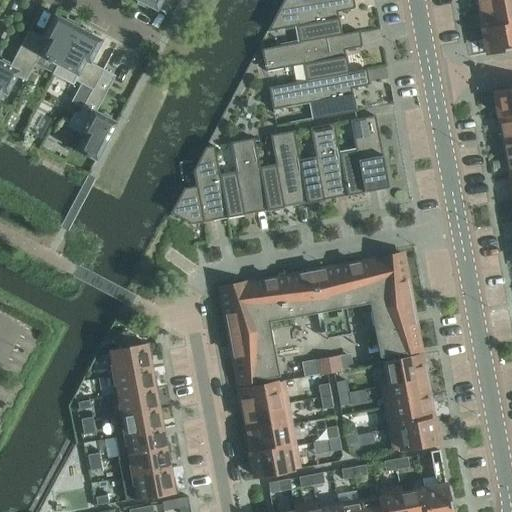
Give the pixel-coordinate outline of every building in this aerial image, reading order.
[(136,0),(156,10),(161,0),(136,0)] [(267,32),(295,27),(298,42),(343,34),(340,18),(338,18),(337,12),(353,9),(354,8),(354,7),(354,6),(353,0),(319,0),(280,7),(267,32)] [(511,0),(477,0),(479,10),(511,3),(511,0)] [(511,3),(479,10),(483,31),(511,25),(511,3)] [(43,38),(29,31),(18,51),(36,60),(39,55),(47,60),(46,61),(49,63),(50,61),(58,65),(53,74),(78,28),(54,16),(43,38)] [(511,25),(483,31),(487,53),(511,48),(511,25)] [(90,63),(101,41),(78,28),(53,74),(73,84),(75,81),(92,90),(93,90),(95,86),(104,70),(90,63)] [(266,72),(302,65),(305,80),(350,72),(347,56),(345,56),(344,50),(360,47),(361,47),(361,46),(362,46),(362,45),(362,44),(359,31),(343,34),(298,42),(298,43),(262,50),(266,72)] [(16,76),(25,81),(36,60),(18,51),(10,67),(0,62),(0,95),(2,92),(6,94),(16,76)] [(313,120),(357,111),(354,94),(352,94),(351,88),(367,85),(368,85),(368,84),(369,84),(369,83),(369,82),(366,69),(350,72),(305,80),(305,81),(269,88),(273,110),(309,103),(313,120)] [(115,76),(104,70),(95,86),(93,90),(92,90),(81,111),(90,115),(80,134),(84,136),(77,150),(85,155),(84,156),(87,158),(88,156),(96,161),(116,124),(95,113),(115,76)] [(511,112),(511,89),(495,93),(499,115),(511,112)] [(511,134),(511,112),(499,115),(503,136),(511,134)] [(347,196),(347,198),(364,194),(364,193),(388,188),(375,116),(350,121),(355,150),(340,153),(348,196),(347,196)] [(310,128),(315,157),(300,160),(308,203),(307,203),(307,205),(324,202),(324,200),(347,196),(348,196),(340,153),(339,153),(334,124),(310,128)] [(299,160),(294,131),(270,136),(276,165),(260,167),(268,210),(267,211),(267,212),(284,209),(284,207),(307,203),(308,203),(300,160),(299,160)] [(511,134),(503,136),(507,157),(511,156),(511,134)] [(259,168),(254,139),(230,143),(236,172),(220,175),(228,218),(227,218),(227,220),(244,217),(244,215),(267,211),(268,210),(260,167),(259,168)] [(219,175),(214,146),(206,148),(193,171),(196,187),(184,189),(171,213),(192,225),(227,218),(228,218),(220,175),(219,175)] [(245,284),(220,289),(238,384),(279,377),(269,322),(369,304),(379,358),(421,350),(403,255),(378,259),(379,262),(360,266),(360,263),(263,281),(263,284),(245,287),(245,284)] [(138,340),(122,331),(114,346),(116,351),(108,352),(112,376),(152,368),(148,345),(140,347),(138,340)] [(338,356),(317,360),(319,375),(320,376),(341,372),(338,356)] [(426,378),(422,356),(384,363),(388,384),(388,385),(426,378)] [(317,360),(301,363),(304,378),(319,375),(317,360)] [(152,368),(112,376),(116,395),(108,396),(108,397),(156,388),(152,368)] [(430,399),(426,378),(388,385),(388,384),(381,386),(385,408),(430,399)] [(338,394),(348,393),(346,381),(336,383),(338,394)] [(283,382),(239,390),(243,412),(287,404),(283,382)] [(330,396),(328,384),(318,386),(320,398),(330,396)] [(156,388),(108,397),(112,417),(159,408),(156,388)] [(340,406),(350,404),(348,393),(338,394),(340,406)] [(333,408),(330,396),(320,398),(322,410),(333,408)] [(434,421),(430,399),(385,408),(389,429),(434,421)] [(89,401),(78,403),(79,410),(90,408),(89,401)] [(243,412),(247,433),(291,425),(287,404),(243,412)] [(159,408),(112,417),(116,437),(163,428),(159,408)] [(92,417),(81,419),(82,427),(94,425),(92,417)] [(438,443),(434,421),(389,429),(393,451),(438,443)] [(356,435),(354,423),(344,425),(346,437),(356,435)] [(94,425),(82,427),(84,435),(95,433),(94,425)] [(247,433),(251,455),(295,446),(291,425),(247,433)] [(338,438),(336,426),(326,428),(328,440),(338,438)] [(163,428),(116,437),(120,457),(167,449),(163,428)] [(358,447),(356,435),(346,437),(348,449),(358,447)] [(341,450),(338,438),(328,440),(330,452),(341,450)] [(299,469),(295,446),(251,455),(255,477),(299,469)] [(167,449),(120,457),(120,458),(128,457),(131,476),(171,469),(167,449)] [(450,511),(439,450),(430,452),(437,487),(423,490),(427,511),(450,511)] [(99,453),(88,455),(89,463),(100,461),(99,453)] [(407,457),(395,460),(397,470),(409,468),(407,457)] [(397,470),(395,460),(384,462),(385,472),(397,470)] [(100,461),(89,463),(90,471),(102,468),(100,461)] [(365,465),(353,467),(355,478),(367,475),(365,465)] [(343,480),(355,478),(353,467),(341,470),(343,480)] [(171,469),(131,476),(135,499),(175,492),(171,469)] [(324,483),(322,473),(310,475),(312,486),(324,483)] [(312,486),(310,475),(299,478),(300,488),(312,486)] [(289,479),(277,481),(279,492),(291,489),(289,479)] [(383,511),(405,511),(402,494),(403,494),(401,487),(378,491),(380,498),(381,498),(383,511)] [(405,511),(427,511),(423,490),(403,494),(402,494),(405,511)] [(95,498),(97,505),(108,503),(107,495),(95,498)] [(361,511),(383,511),(381,498),(380,498),(359,502),(361,511)] [(188,507),(187,499),(175,501),(177,509),(188,507)] [(294,511),(317,511),(317,510),(318,509),(316,502),(293,507),(294,511)] [(339,511),(361,511),(359,502),(338,506),(339,511)]
